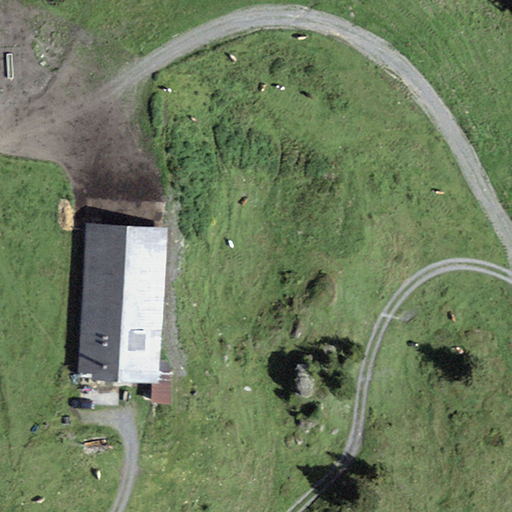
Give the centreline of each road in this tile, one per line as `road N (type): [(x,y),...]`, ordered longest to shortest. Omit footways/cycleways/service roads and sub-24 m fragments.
road 1 (track): [(511,241),(420,86),(352,35),(301,19),(229,26),(85,103),(0,135)]
road 2 (track): [(511,276),(461,263),(411,284),(375,339),(350,451),(294,511)]
